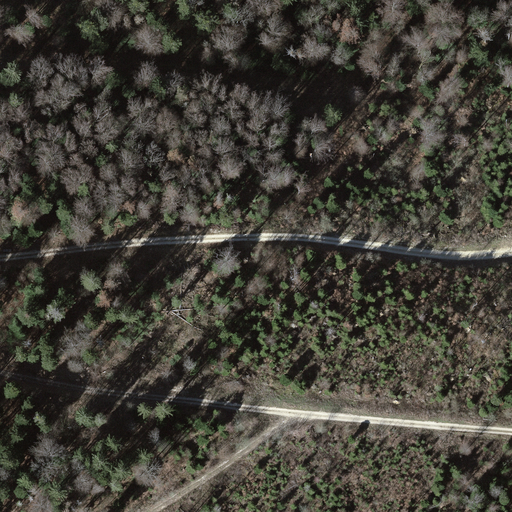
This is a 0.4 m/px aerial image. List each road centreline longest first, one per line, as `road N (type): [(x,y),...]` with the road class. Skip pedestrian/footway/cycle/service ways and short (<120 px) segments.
road 1 (track): [(511,433),(85,396),(0,374)]
road 2 (track): [(0,256),(287,236),(474,256),(511,251)]
